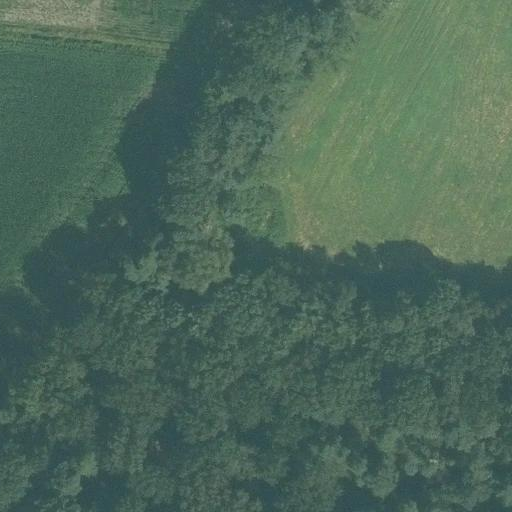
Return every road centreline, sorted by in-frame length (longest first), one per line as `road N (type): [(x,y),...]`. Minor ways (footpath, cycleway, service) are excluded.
road 1 (track): [(0,409),(62,332),(103,306),(142,298),(511,331)]
road 2 (track): [(0,457),(64,373),(134,356),(511,386)]
